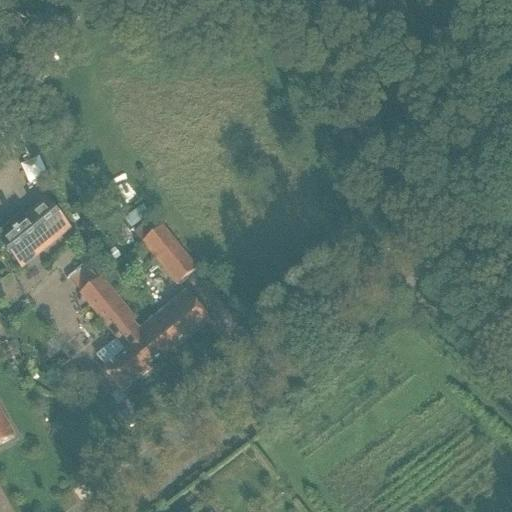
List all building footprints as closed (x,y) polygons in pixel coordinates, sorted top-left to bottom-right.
[(12,11),(0,27),(0,59),(27,22),(12,11)] [(124,176),(112,180),(121,204),(133,199),(124,176)] [(46,199),(0,237),(0,245),(21,271),(71,230),(46,199)] [(141,243),(177,286),(197,270),(161,227),(141,243)] [(114,248),(108,253),(114,261),(120,256),(114,248)] [(138,331),(132,323),(135,320),(100,278),(80,295),(126,351),(103,369),(123,393),(162,360),(138,331)] [(186,291),(138,331),(162,360),(210,321),(186,291)] [(42,379),(37,382),(45,393),(50,389),(42,379)] [(0,446),(14,438),(5,421),(1,414),(0,411),(0,446)]
